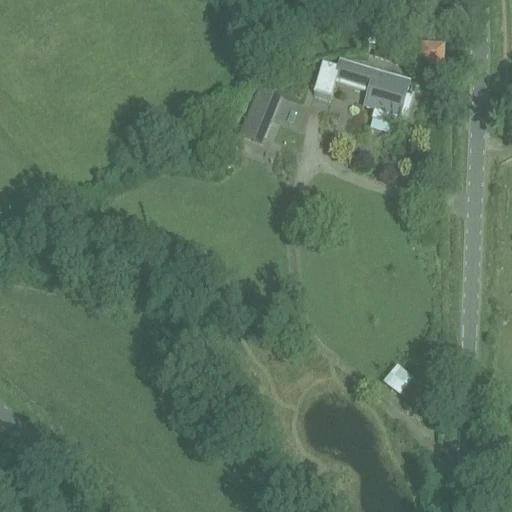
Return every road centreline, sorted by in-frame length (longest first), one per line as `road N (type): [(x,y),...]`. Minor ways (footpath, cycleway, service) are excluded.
road 1 (unknown): [(475,210),(314,163),(299,184),(297,229),(298,302),(312,338),(370,394),(466,455)]
road 2 (unclassified): [(468,511),(477,0)]
road 3 (tertiary): [(100,511),(0,420)]
